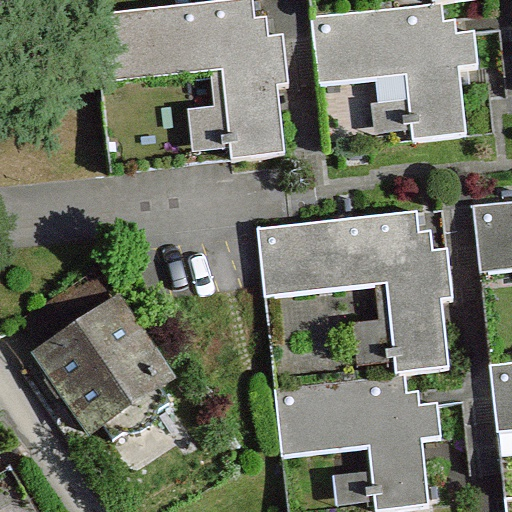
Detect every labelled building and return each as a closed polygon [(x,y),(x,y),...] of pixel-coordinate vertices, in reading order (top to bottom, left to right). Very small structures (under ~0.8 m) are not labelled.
[(253,0),(206,0),(128,4),(131,68),(224,63),(229,153),(294,149),(288,30),(272,31),(271,15),(255,16),(253,0)] [(450,17),(448,0),(438,0),(322,11),(328,77),(414,69),(420,137),(473,132),(467,65),(488,63),(485,28),(463,30),(461,16),(450,17)] [(511,197),(478,201),(486,272),(511,269),(511,197)] [(413,203),(255,222),(264,293),(392,278),(403,366),(458,359),(450,290),(460,288),(455,241),(433,243),(431,224),(415,226),(413,203)] [(124,289),(42,347),(107,437),(189,378),(124,289)] [(511,356),(495,359),(503,426),(511,425),(511,356)] [(412,373),(282,383),(289,453),(382,443),(389,511),(441,506),(434,442),(455,440),(451,403),(432,405),(431,390),(416,391),(412,373)] [(0,465),(0,487),(10,482),(0,465)]
